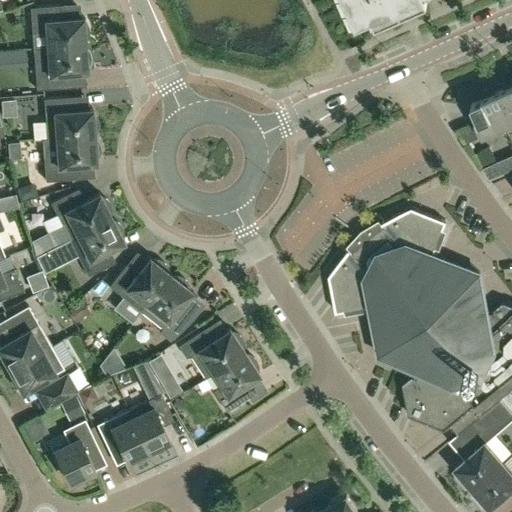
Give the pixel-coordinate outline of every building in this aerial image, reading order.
[(341,0),(346,12),(349,11),(354,22),(356,21),(356,22),(372,15),(376,24),(428,1),(427,0),(341,0)] [(46,31),(47,46),(85,43),(85,39),(86,39),(88,36),(89,32),(89,28),(87,24),(85,21),(83,21),(83,16),(61,18),(60,4),(30,6),(32,32),(46,31)] [(85,47),(85,43),(47,46),(49,62),(34,63),(36,89),(66,87),(65,72),(87,70),(87,66),(88,65),(90,62),(91,58),(91,54),(89,50),(87,47),(85,47)] [(505,125),(511,121),(511,87),(511,86),(491,95),(505,125)] [(505,125),(491,95),(471,103),(478,120),(476,121),(482,135),(505,125)] [(47,139),(57,139),(57,138),(94,135),(94,131),(95,131),(97,127),(98,123),(98,119),(96,115),(94,112),(92,112),(92,108),(70,109),(69,96),(44,97),(47,139)] [(94,139),(94,135),(57,138),(57,139),(47,139),(42,140),(46,180),(75,178),(74,164),(96,162),(96,157),(97,157),(99,154),(100,150),(100,146),(98,142),(96,139),(94,139)] [(495,159),(490,147),(477,152),(482,165),(495,159)] [(507,156),(484,166),(482,167),(489,178),(491,178),(511,168),(511,154),(508,157),(507,156)] [(50,201),(69,238),(111,217),(109,213),(111,212),(111,208),(110,204),(109,201),(106,198),(102,196),(101,197),(99,192),(79,202),(73,190),(50,201)] [(464,428),(501,398),(511,388),(511,303),(503,300),(494,308),(485,309),(479,272),(433,254),(446,220),(412,206),(382,221),(384,225),(352,251),(349,248),(329,275),(336,311),(371,305),(380,353),(415,367),(412,375),(402,382),(408,413),(444,428),(450,424),(458,433),(464,428)] [(42,212),(30,217),(40,241),(53,235),(42,212)] [(104,251),(124,241),(121,237),(123,236),(123,232),(122,228),(121,224),(118,221),(114,219),(113,220),(111,217),(69,238),(77,254),(88,275),(110,263),(104,251)] [(55,245),(36,255),(44,271),(77,254),(69,238),(55,245)] [(109,285),(141,310),(171,274),(167,271),(168,270),(167,266),(165,263),(162,260),(158,259),(154,258),(153,259),(149,257),(136,274),(125,265),(109,285)] [(1,273),(0,270),(0,299),(23,290),(14,268),(1,273)] [(42,270),(28,275),(33,290),(48,284),(42,270)] [(178,307),(192,290),(188,287),(189,286),(188,282),(185,279),(182,277),(179,275),(175,275),(174,276),(171,274),(141,310),(162,327),(159,331),(170,339),(174,337),(192,319),(178,307)] [(8,365),(10,368),(51,345),(38,322),(0,343),(0,360),(4,367),(8,365)] [(205,377),(213,372),(213,371),(244,350),(242,347),(243,346),(243,342),(242,338),(240,335),(237,332),(233,331),(232,332),(229,328),(211,340),(203,328),(178,344),(186,357),(190,354),(205,377)] [(63,366),(51,345),(10,368),(12,372),(8,374),(17,389),(21,387),(23,391),(64,367),(63,366)] [(241,385),(259,373),(256,369),(258,368),(258,364),(256,361),(254,357),(251,355),(248,353),(246,354),(244,350),(213,371),(213,372),(221,384),(213,389),(227,410),(248,396),(241,385)] [(149,398),(150,397),(161,392),(164,391),(146,360),(133,365),(149,398)] [(168,364),(155,372),(170,396),(183,388),(168,364)] [(55,402),(77,390),(67,372),(45,385),(55,402)] [(128,408),(150,452),(171,441),(160,420),(171,414),(161,392),(128,408)] [(511,410),(501,398),(464,428),(480,446),(455,467),(458,470),(454,474),(465,487),(470,484),(472,487),(503,460),(486,441),(511,418),(511,410)] [(128,408),(97,423),(107,445),(118,440),(128,462),(150,452),(128,408)] [(70,481),(76,478),(77,481),(97,472),(86,450),(98,445),(85,418),(63,429),(69,442),(51,450),(60,470),(64,468),(70,481)] [(511,488),(511,470),(503,460),(472,487),(475,490),(471,494),(483,507),(487,504),(490,507),(511,488)] [(325,508),(326,511),(357,511),(347,495),(344,497),(341,493),(331,499),(333,503),(325,508)]
